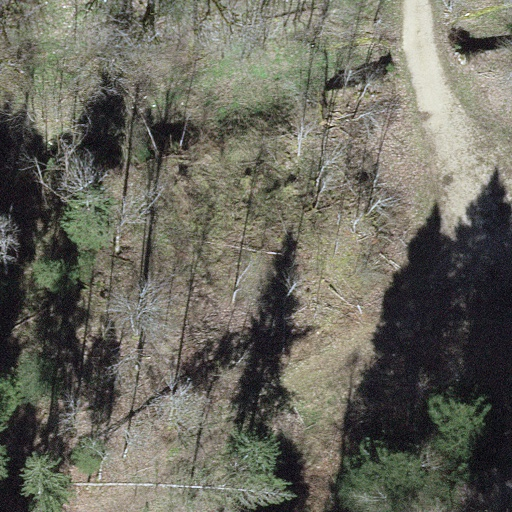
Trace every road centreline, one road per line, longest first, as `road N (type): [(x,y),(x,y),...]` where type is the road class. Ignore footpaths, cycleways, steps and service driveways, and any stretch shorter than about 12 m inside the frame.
road 1 (track): [(104,511),(172,462),(235,392),(424,306),(466,245),(469,209)]
road 2 (track): [(469,209),(429,82),(418,0)]
